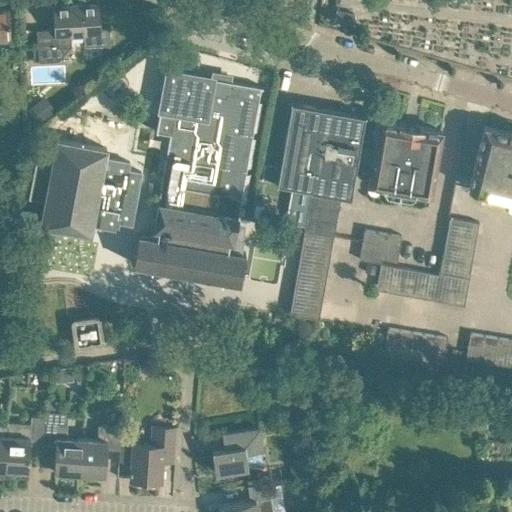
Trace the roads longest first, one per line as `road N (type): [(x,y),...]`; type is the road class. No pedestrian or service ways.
road 1 (residential): [(474,104),(457,203),(503,221),(489,319),(342,293),(349,251)]
road 2 (residential): [(474,104),(295,50)]
road 3 (residential): [(185,511),(199,334)]
